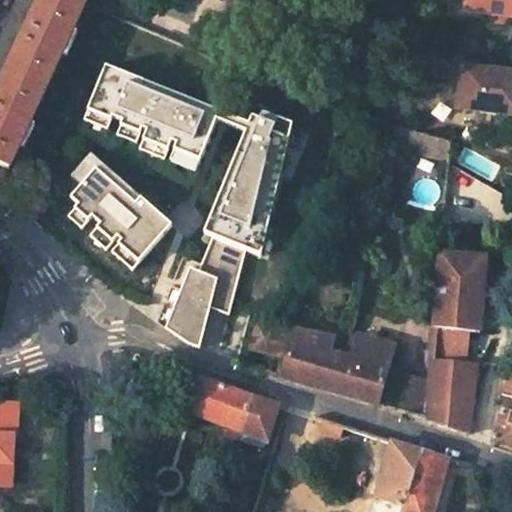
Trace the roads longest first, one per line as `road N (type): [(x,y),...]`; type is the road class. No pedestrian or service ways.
road 1 (residential): [(511,464),(136,335)]
road 2 (residential): [(86,511),(86,397),(76,342)]
road 3 (residential): [(76,342),(39,277),(0,238)]
